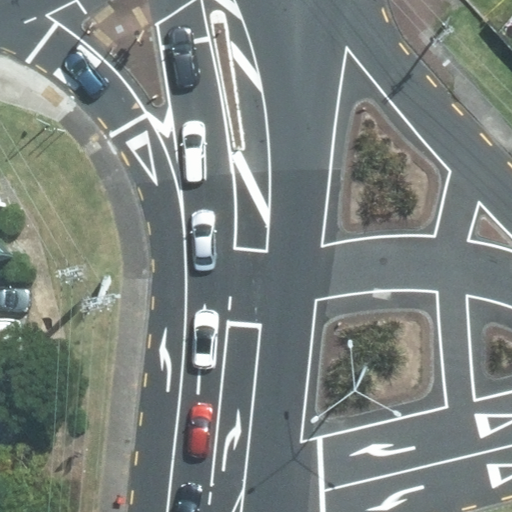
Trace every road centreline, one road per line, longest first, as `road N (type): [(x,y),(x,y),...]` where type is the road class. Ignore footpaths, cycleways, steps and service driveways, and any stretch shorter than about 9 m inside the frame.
road 1 (secondary): [(222,199),(0,0)]
road 2 (residential): [(511,441),(239,511)]
road 3 (secondary): [(301,31),(408,92),(511,209)]
road 4 (residential): [(243,276),(404,263),(511,276)]
road 5 (secondary): [(301,31),(243,276)]
road 6 (secondary): [(243,276),(220,511)]
road 7 (secondary): [(222,199),(184,0)]
